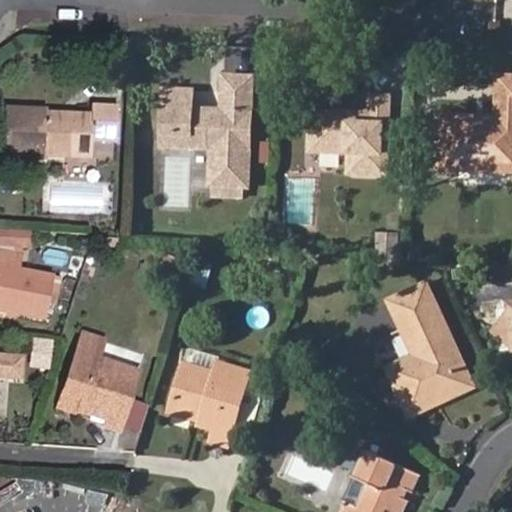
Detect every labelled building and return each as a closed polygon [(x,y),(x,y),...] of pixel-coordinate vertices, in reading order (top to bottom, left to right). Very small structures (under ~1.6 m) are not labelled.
[(494,158),(494,168),(511,168),(511,75),(497,75),(496,119),(438,117),(438,152),(457,153),(457,156),(494,158)] [(186,139),(186,151),(207,152),(206,187),(210,187),(223,188),(239,188),(247,188),(250,77),(220,76),(219,111),(219,118),(207,118),(203,111),(188,110),(188,91),(158,90),(158,138),(186,139)] [(345,120),(346,109),(310,108),(309,149),(346,151),(346,170),(387,171),(389,93),(369,93),(368,110),(368,121),(345,120)] [(46,103),(3,101),(2,152),(41,154),(42,139),(65,139),(65,152),(90,152),(91,137),(115,139),(117,102),(89,101),(89,108),(46,106),(46,103)] [(368,110),(346,109),(345,120),(368,121),(368,110)] [(157,150),(186,151),(186,139),(158,138),(157,150)] [(437,168),(494,168),(494,158),(457,156),(457,153),(438,152),(437,168)] [(223,199),(223,188),(210,187),(210,198),(223,199)] [(239,188),(223,188),(223,199),(239,199),(239,188)] [(22,231),(0,228),(0,244),(21,247),(22,231)] [(0,308),(42,317),(52,275),(12,266),(15,252),(0,249),(0,308)] [(180,285),(191,264),(167,252),(156,273),(180,285)] [(440,338),(447,332),(411,285),(382,307),(399,330),(406,324),(420,342),(413,348),(386,368),(410,399),(426,386),(422,379),(453,355),(440,338)] [(511,349),(510,350),(509,302),(482,303),(483,343),(501,342),(502,356),(511,355),(511,349)] [(406,324),(399,330),(413,348),(420,342),(406,324)] [(464,356),(447,332),(440,338),(453,355),(422,379),(426,386),(464,356)] [(79,340),(100,348),(102,340),(81,333),(79,340)] [(81,396),(77,408),(103,417),(100,424),(116,429),(137,371),(97,356),(100,348),(79,340),(61,389),(81,396)] [(42,373),(51,346),(37,341),(28,368),(42,373)] [(0,373),(3,374),(12,386),(19,387),(22,357),(0,354),(0,373)] [(202,418),(200,423),(198,427),(215,432),(211,443),(229,448),(251,375),(220,366),(217,375),(185,364),(169,413),(194,422),(196,416),(202,418)] [(3,374),(0,373),(0,385),(12,386),(3,374)] [(57,401),(77,408),(81,396),(61,389),(57,401)] [(348,506),(345,511),(405,511),(410,501),(406,500),(410,491),(414,492),(420,475),(368,454),(357,482),(368,487),(359,511),(348,506)] [(98,492),(93,511),(119,511),(122,497),(98,492)]
